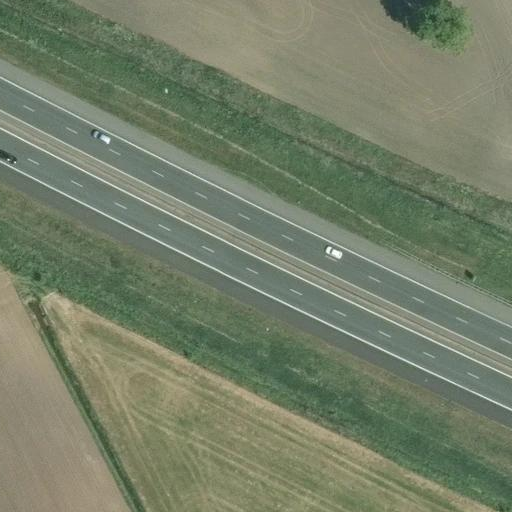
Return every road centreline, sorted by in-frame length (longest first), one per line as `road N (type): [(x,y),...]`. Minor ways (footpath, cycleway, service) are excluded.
road 1 (motorway): [(0,144),(254,275),(511,394)]
road 2 (motorway): [(511,342),(0,94)]
